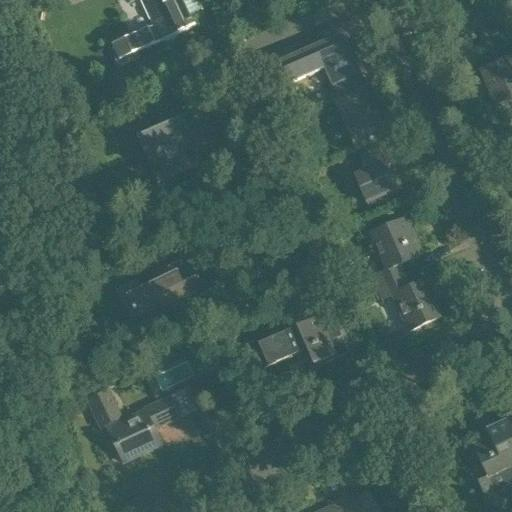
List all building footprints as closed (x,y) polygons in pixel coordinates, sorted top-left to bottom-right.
[(138,0),(152,28),(113,46),(115,50),(111,52),(119,69),(141,60),(138,54),(195,27),(190,17),(202,11),(197,0),(138,0)] [(339,99),(366,87),(343,36),(282,63),(291,84),(325,69),(339,99)] [(511,60),(482,74),(496,107),(511,99),(511,60)] [(366,87),(339,99),(333,101),(355,152),(388,137),(366,87)] [(75,126),(65,102),(53,108),(64,131),(75,126)] [(204,110),(183,119),(137,139),(158,185),(203,165),(197,151),(218,142),(204,110)] [(388,137),(355,152),(365,173),(355,177),(367,204),(373,216),(391,207),(386,196),(395,192),(384,167),(398,161),(388,137)] [(404,278),(399,268),(422,257),(415,241),(413,242),(403,222),(371,236),(387,272),(373,279),(378,290),(404,278)] [(169,276),(128,297),(142,325),(164,314),(167,319),(182,311),(180,307),(206,294),(188,257),(165,269),(169,276)] [(410,290),(404,278),(378,290),(384,302),(393,298),(409,334),(443,319),(433,296),(434,295),(428,282),(410,290)] [(267,304),(259,288),(229,303),(238,319),(267,304)] [(301,315),(291,319),(295,328),(254,347),(264,370),(302,353),(310,372),(349,355),(330,313),(306,324),(301,315)] [(145,413),(124,423),(109,392),(88,402),(101,429),(109,425),(111,429),(108,431),(124,463),(161,446),(154,431),(161,428),(180,419),(170,398),(143,410),(145,413)] [(511,431),(510,428),(507,421),(506,421),(507,422),(487,431),(490,437),(472,446),(489,481),(480,486),(488,503),(511,486),(511,431)] [(378,511),(369,492),(352,501),(350,496),(333,504),(334,506),(333,507),(335,511),(378,511)]
